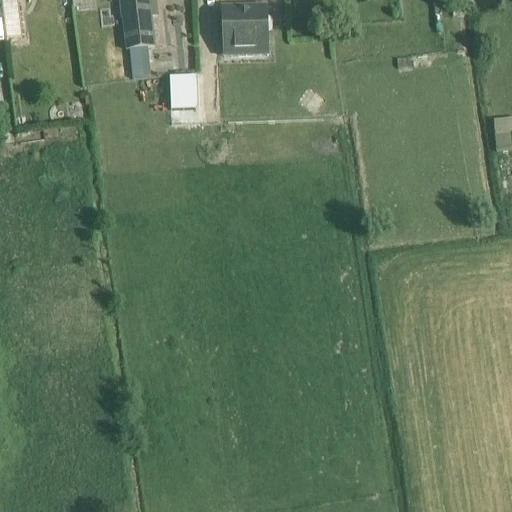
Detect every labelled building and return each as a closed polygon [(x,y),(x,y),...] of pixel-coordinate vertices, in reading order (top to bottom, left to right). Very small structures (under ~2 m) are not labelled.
[(143,79),(140,50),(134,0),(120,0),(123,20),(126,51),(129,51),(132,81),(143,79)] [(156,0),(134,0),(140,50),(148,49),(155,48),(151,19),(158,18),(156,0)] [(266,10),(222,11),(223,46),(224,60),(246,59),(268,58),(267,44),(267,33),(273,29),(273,21),(267,17),(266,10)] [(313,117),(325,101),(309,88),(297,105),(313,117)] [(493,136),(496,153),(511,153),(509,133),(493,136)]
